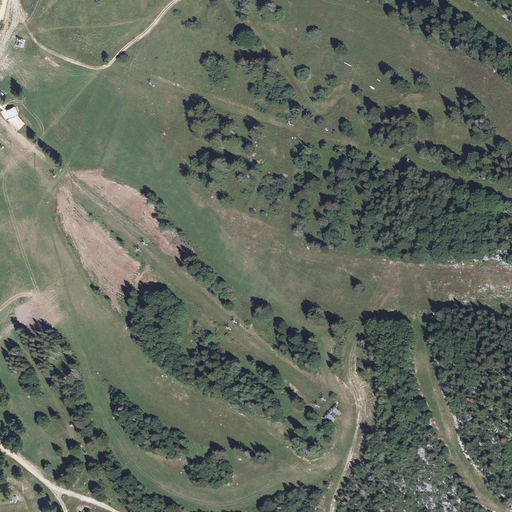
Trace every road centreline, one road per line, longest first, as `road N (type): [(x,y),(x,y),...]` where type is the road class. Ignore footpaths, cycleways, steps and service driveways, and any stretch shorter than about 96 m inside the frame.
road 1 (track): [(175,0),(102,67),(42,47),(24,13),(0,17)]
road 2 (track): [(0,444),(52,487),(114,511)]
